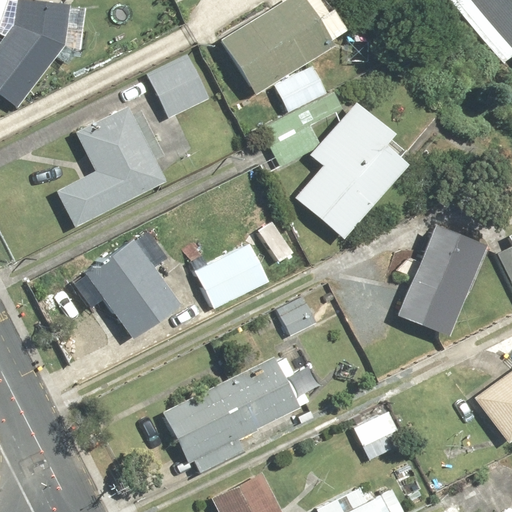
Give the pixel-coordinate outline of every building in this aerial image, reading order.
[(0,31),(2,32),(0,34),(0,93),(18,107),(61,51),(67,0),(1,0),(0,11),(0,31)] [(313,0),(276,0),(219,36),(254,92),(339,40),(313,0)] [(511,0),(463,0),(511,60),(511,0)] [(143,72),(164,113),(212,90),(191,48),(143,72)] [(272,169),(302,155),(312,142),(305,126),(338,111),(329,92),(253,127),(272,169)] [(393,129),(356,96),(309,148),(321,159),(293,191),(343,235),(411,160),(386,138),(393,129)] [(56,183),(76,223),(169,177),(131,100),(76,127),(94,164),(56,183)] [(435,216),(397,311),(453,333),(491,238),(435,216)] [(139,230),(71,278),(89,303),(102,294),(131,336),(186,298),(139,230)] [(511,232),(493,242),(511,279),(511,232)] [(240,242),(188,273),(209,310),(262,279),(240,242)] [(308,303),(308,306),(308,309),(308,312),(310,315),(311,317),(313,319),(316,321),(318,322),(321,323),(324,323),(327,323),(330,323),(332,321),(335,320),(337,318),(339,316),(340,313),(341,310),(341,307),(341,304),(340,301),(339,299),(338,296),(336,294),(333,292),(331,291),(328,290),(325,290),(322,290),(319,291),(317,292),(314,293),(312,295),(310,298),(309,300),(308,303)] [(295,295),(269,311),(285,339),(311,324),(295,295)] [(280,347),(161,405),(188,458),(306,400),(280,347)] [(508,439),(511,436),(511,362),(473,390),(508,439)] [(380,410),(346,428),(363,462),(398,444),(380,410)] [(287,511),(264,466),(210,493),(219,511),(287,511)] [(389,511),(372,475),(314,502),(318,511),(389,511)]
